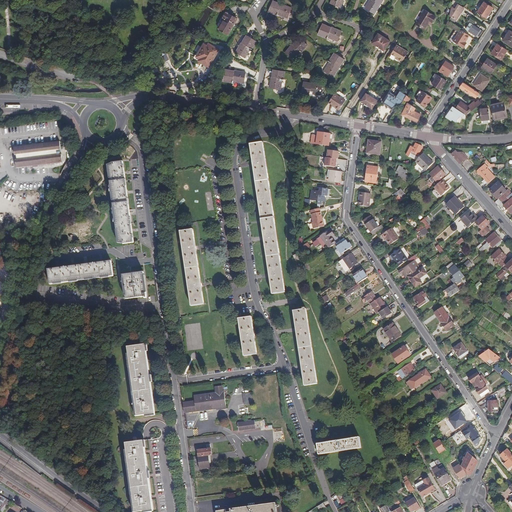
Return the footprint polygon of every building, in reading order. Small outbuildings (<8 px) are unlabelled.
[(274,0),(269,10),(277,14),(279,11),(281,12),(281,13),(288,17),(293,8),(284,4),(284,5),(274,0)] [(374,0),(373,2),(371,1),(366,9),(375,14),(381,5),(380,5),(382,0),(374,0)] [(432,0),(431,0),(429,3),(437,8),(439,5),(432,0)] [(486,18),(493,8),(484,2),(477,12),(482,15),(481,17),(484,20),(486,18)] [(452,7),(451,9),(450,16),(453,18),(456,20),(465,8),(458,4),(454,9),(452,7)] [(425,29),(428,25),(427,24),(428,22),(429,20),(433,22),(437,17),(433,15),(433,14),(425,9),(416,24),(425,29)] [(235,23),(224,17),(221,22),(222,23),(216,33),(225,38),(235,23)] [(467,29),(476,36),(478,34),(481,36),(484,32),(471,23),(467,29)] [(323,24),(318,34),(328,38),(329,35),(332,36),(331,38),(339,41),(343,32),(334,28),(334,29),(323,24)] [(469,35),(461,30),(459,33),(456,31),(449,41),(452,43),(453,41),(458,44),(464,48),(467,43),(466,43),(464,42),(469,35)] [(508,37),(507,36),(503,41),(511,46),(511,32),(508,37)] [(372,43),(376,46),(379,48),(378,50),(382,53),(390,41),(378,33),(372,43)] [(257,40),(247,34),(241,43),(242,44),(237,51),(245,56),(249,50),(247,48),(248,47),(252,49),(257,40)] [(301,51),(307,45),(299,37),(292,45),(291,45),(285,52),(293,59),(298,52),(296,51),(298,49),(301,51)] [(398,58),(398,59),(402,62),(408,52),(397,45),(391,53),(396,56),(398,58)] [(491,54),(501,61),(508,51),(498,45),(491,54)] [(216,54),(205,48),(204,50),(201,49),(192,63),(206,71),(216,54)] [(344,59),(335,53),(329,62),(333,64),(331,67),(329,66),(325,72),(334,78),(338,70),(338,69),(344,59)] [(482,68),(491,74),(497,65),(488,60),(482,68)] [(446,61),(439,72),(447,77),(451,71),(453,68),(454,66),(446,61)] [(236,70),(225,69),(224,80),(232,81),(233,78),(236,78),(236,80),(244,81),(245,71),(236,71),(236,70)] [(285,71),(273,69),(272,79),(271,79),(269,88),(280,89),(281,82),(279,81),(280,79),(283,79),(285,71)] [(432,84),(440,89),(443,85),(444,85),(447,81),(436,74),(433,77),(436,79),(432,84)] [(474,86),(483,92),(490,81),(481,75),(474,86)] [(312,84),(303,82),(301,93),(310,94),(310,91),(313,91),(313,93),(321,94),(323,84),(312,83),(312,84)] [(477,98),(480,93),(464,83),(461,87),(477,98)] [(433,97),(423,92),(420,97),(417,101),(426,107),(428,103),(430,101),(431,101),(433,97)] [(366,93),(361,101),(365,104),(365,103),(370,106),(369,106),(373,109),(378,101),(366,93)] [(395,108),(398,110),(402,104),(393,99),(394,96),(390,93),(385,103),(394,109),(395,108)] [(334,94),(329,103),(332,105),(335,107),(334,107),(339,110),(345,101),(334,94)] [(484,102),(481,99),(478,101),(477,100),(469,107),(462,102),(459,106),(461,107),(459,110),(464,114),(467,116),(484,102)] [(414,111),(416,108),(408,103),(403,111),(413,118),(411,120),(416,123),(420,116),(414,111)] [(508,118),(505,103),(492,105),(494,120),(508,118)] [(457,109),(454,107),(447,117),(452,121),(452,119),(456,122),(460,116),(462,117),(464,114),(459,110),(457,109)] [(491,124),(489,109),(481,110),(483,125),(491,124)] [(401,113),(411,120),(413,118),(403,111),(401,113)] [(312,136),(311,144),(328,146),(329,146),(330,134),(318,133),(318,137),(312,136)] [(368,154),(380,155),(382,142),(369,141),(368,145),(369,146),(368,154)] [(26,167),(63,163),(62,155),(60,155),(60,154),(61,153),(60,151),(60,150),(61,149),(60,142),(14,147),(15,155),(17,155),(18,160),(16,160),(17,168),(26,167)] [(273,294),(285,292),(263,143),(250,145),(253,165),(255,174),(264,235),(264,240),(266,249),(269,273),(270,277),(273,294)] [(407,156),(409,157),(411,154),(418,157),(423,147),(416,144),(414,148),(411,147),(407,156)] [(338,159),(339,152),(328,150),(327,158),(337,159),(338,159)] [(455,151),(452,154),(460,163),(463,161),(464,161),(468,158),(463,153),(457,152),(456,153),(455,151)] [(423,154),(415,162),(419,166),(420,165),(426,170),(433,163),(423,154)] [(336,167),(337,159),(327,158),(326,158),(325,166),(336,167)] [(121,241),(121,244),(134,242),(132,232),(122,161),(110,162),(111,165),(108,165),(110,176),(109,176),(110,184),(111,184),(113,199),(112,199),(113,207),(114,207),(116,222),(115,222),(116,230),(117,230),(118,242),(121,241)] [(488,168),(489,167),(486,164),(485,165),(478,171),(489,183),(496,177),(488,168)] [(364,182),(376,183),(378,168),(366,166),(364,182)] [(405,174),(406,171),(402,169),(403,167),(400,166),(396,172),(399,174),(398,177),(402,179),(405,174)] [(438,167),(429,174),(432,177),(429,180),(432,183),(435,181),(436,182),(445,174),(438,167)] [(341,172),(331,170),(330,177),(329,181),(340,183),(341,172)] [(391,188),(393,189),(394,179),(389,178),(389,183),(386,183),(386,188),(391,188)] [(449,188),(442,180),(434,187),(441,196),(449,188)] [(504,201),(511,193),(508,189),(507,191),(499,182),(490,190),(498,198),(499,198),(500,199),(495,203),(498,206),(502,202),(504,201)] [(328,196),(329,189),(324,188),(324,187),(320,187),(320,189),(316,189),(316,191),(312,190),(311,198),(315,199),(315,201),(318,202),(318,205),(321,205),(322,201),(325,202),(326,198),(325,197),(325,196),(328,196)] [(394,187),(393,189),(396,192),(398,196),(400,198),(405,194),(400,190),(398,192),(394,187)] [(359,205),(369,207),(371,193),(360,192),(360,198),(359,205)] [(446,205),(456,215),(464,207),(455,197),(446,205)] [(322,220),(320,209),(311,211),(313,222),(312,223),(314,229),(324,226),(323,220),(322,220)] [(469,228),(479,219),(475,214),(473,216),(470,212),(461,219),(469,228)] [(370,216),(363,221),(373,235),(380,230),(378,227),(370,216)] [(479,233),(482,236),(488,230),(485,227),(489,223),(483,216),(476,223),(482,230),(479,233)] [(424,219),(420,223),(421,224),(425,228),(428,232),(432,229),(425,220),(424,219)] [(414,231),(416,234),(420,231),(425,228),(421,224),(418,227),(418,228),(414,231)] [(388,239),(391,244),(399,239),(391,228),(388,231),(384,233),(380,236),(384,242),(387,240),(388,239)] [(191,306),(204,304),(193,229),(180,231),(191,306)] [(335,244),(336,244),(331,237),(334,235),(330,230),(317,239),(317,240),(312,243),(315,247),(320,244),(323,249),(327,246),(329,248),(332,246),(335,244)] [(488,243),(483,247),(481,244),(477,247),(479,249),(479,250),(481,252),(485,249),(490,245),(492,248),(495,245),(498,247),(503,242),(494,232),(485,240),(488,243)] [(348,243),(344,238),(336,244),(335,244),(341,254),(352,246),(349,243),(348,243)] [(436,258),(444,252),(443,251),(439,245),(436,247),(440,253),(435,256),(436,258)] [(391,255),(398,267),(407,261),(407,260),(400,249),(391,255)] [(495,261),(498,263),(503,268),(510,261),(505,256),(499,249),(492,257),(495,261)] [(358,263),(351,253),(341,260),(339,262),(345,272),(358,263)] [(419,269),(412,258),(407,260),(407,261),(410,264),(399,272),(401,275),(402,274),(405,279),(408,277),(419,269)] [(109,276),(113,276),(111,261),(49,269),(51,284),(55,283),(55,282),(63,281),(63,282),(70,281),(71,280),(78,280),(86,279),(86,278),(94,277),(94,278),(101,277),(101,276),(109,275),(109,276)] [(455,265),(448,269),(454,277),(457,282),(461,280),(465,277),(460,271),(456,266),(455,265)] [(426,274),(422,267),(419,269),(408,277),(415,287),(421,283),(419,279),(426,274)] [(511,274),(506,267),(497,275),(503,281),(511,274)] [(358,283),(367,277),(362,269),(353,275),(358,283)] [(143,271),(122,274),(122,278),(124,278),(126,295),(125,295),(125,299),(146,296),(146,292),(145,292),(142,275),(143,275),(143,271)] [(357,284),(347,291),(348,291),(344,294),(346,297),(349,295),(359,288),(357,284)] [(459,291),(454,284),(446,290),(451,297),(459,291)] [(370,304),(371,304),(377,300),(372,292),(365,297),(366,298),(363,300),(365,303),(368,302),(370,304)] [(416,304),(419,308),(426,303),(423,299),(426,296),(423,292),(414,298),(418,303),(416,304)] [(28,305),(116,318),(117,311),(29,298),(28,305)] [(371,304),(377,314),(379,312),(386,308),(379,298),(377,300),(371,304)] [(34,315),(35,308),(23,306),(22,313),(34,315)] [(392,313),(387,307),(386,308),(379,312),(383,319),(392,313)] [(435,313),(447,331),(454,326),(442,308),(435,313)] [(302,369),(304,386),(317,384),(306,309),(294,311),(296,328),(297,332),(301,365),(302,369)] [(251,318),(238,319),(244,357),(257,355),(251,318)] [(393,323),(383,330),(388,336),(392,342),(401,335),(393,323)] [(463,354),(465,356),(469,353),(462,343),(453,349),(459,357),(463,354)] [(145,344),(128,346),(128,354),(127,354),(135,416),(154,414),(145,344)] [(404,346),(392,354),(398,364),(410,355),(404,346)] [(481,354),(479,356),(483,360),(486,358),(485,357),(487,355),(490,358),(492,357),(495,361),(500,357),(489,349),(485,352),(481,354)] [(407,376),(415,370),(410,363),(402,369),(407,376)] [(494,369),(500,374),(503,370),(497,366),(494,369)] [(412,390),(431,377),(426,369),(407,382),(412,390)] [(467,376),(474,387),(477,384),(482,381),(479,377),(477,373),(476,374),(474,370),(467,376)] [(510,383),(511,384),(511,382),(511,377),(507,373),(503,377),(506,379),(510,383)] [(480,388),(477,391),(482,398),(490,392),(486,386),(482,381),(477,384),(480,388)] [(432,390),(437,399),(446,393),(444,389),(441,384),(432,390)] [(194,402),(183,403),(184,413),(216,408),(226,407),(223,392),(222,392),(221,386),(214,387),(215,393),(193,396),(194,402)] [(503,387),(498,391),(502,397),(507,394),(503,387)] [(244,405),(252,404),(251,393),(243,394),(244,405)] [(494,413),(498,413),(498,412),(498,411),(498,401),(497,401),(492,401),(488,401),(489,411),(494,412),(494,413)] [(460,412),(448,420),(455,430),(467,422),(460,412)] [(241,431),(255,429),(254,421),(240,424),(241,431)] [(462,432),(466,439),(470,437),(476,446),(478,444),(480,438),(472,425),(462,432)] [(133,511),(152,510),(153,509),(143,440),(136,441),(136,437),(133,437),(133,442),(125,443),(126,450),(124,450),(133,511)] [(319,455),(361,448),(360,437),(352,438),(317,444),(319,455)] [(433,444),(439,453),(446,449),(440,440),(433,444)] [(211,448),(207,449),(198,450),(200,469),(210,468),(209,463),(208,455),(210,455),(212,454),(211,448)] [(511,465),(511,454),(507,449),(500,455),(506,462),(504,464),(508,469),(511,465)] [(466,474),(468,476),(472,473),(478,462),(468,453),(466,458),(464,458),(463,460),(465,461),(462,467),(466,474)] [(438,459),(430,464),(433,469),(441,464),(438,459)] [(462,467),(458,461),(452,465),(454,468),(453,468),(459,478),(466,474),(462,467)] [(451,480),(444,468),(441,470),(439,467),(433,470),(435,473),(434,474),(441,485),(451,480)] [(414,490),(406,476),(404,478),(406,481),(404,483),(410,493),(414,490)] [(423,481),(423,480),(415,484),(422,498),(435,490),(428,478),(423,481)] [(214,484),(203,486),(205,495),(215,494),(214,484)] [(344,497),(344,496),(342,494),(341,491),(336,494),(340,501),(341,500),(344,497)] [(406,504),(410,511),(411,511),(417,509),(417,510),(420,508),(415,498),(406,504)] [(7,499),(1,506),(0,507),(0,511),(1,511),(7,506),(7,505),(11,501),(7,499)] [(319,511),(321,511),(330,506),(327,500),(317,507),(319,511)] [(217,511),(276,511),(276,503),(228,509),(228,511),(226,511),(226,510),(217,511)]
